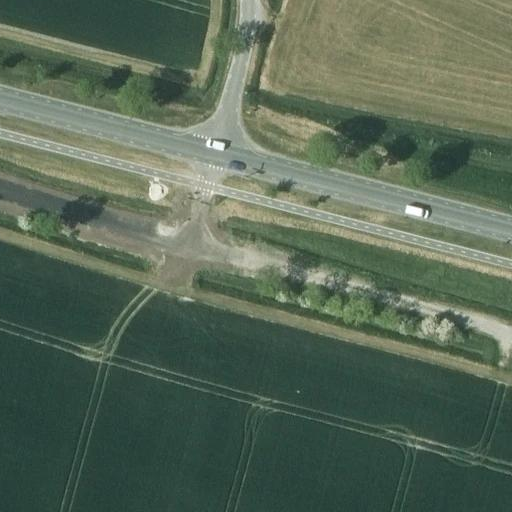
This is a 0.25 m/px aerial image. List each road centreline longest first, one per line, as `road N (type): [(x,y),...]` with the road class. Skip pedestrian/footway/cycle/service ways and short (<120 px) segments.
road 1 (secondary): [(511,229),(213,153)]
road 2 (secondary): [(213,153),(0,99)]
road 3 (tertiary): [(213,153),(248,0)]
